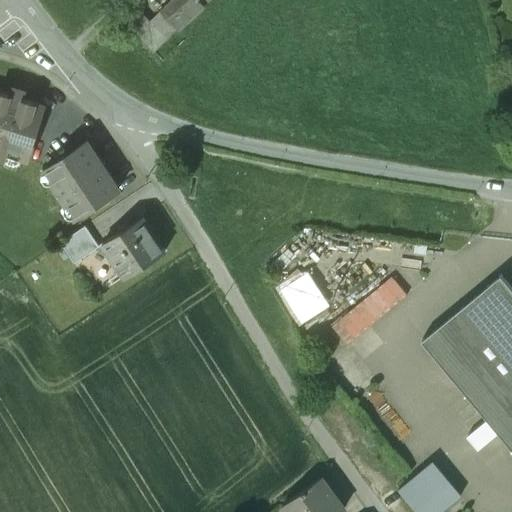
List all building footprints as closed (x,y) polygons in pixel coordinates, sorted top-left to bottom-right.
[(150,21),(130,0),(118,0),(112,6),(154,51),(179,29),(161,10),(150,21)] [(171,0),(161,10),(179,29),(209,0),(171,0)] [(19,88),(11,93),(10,94),(0,91),(0,158),(3,160),(5,154),(23,160),(24,156),(30,154),(45,105),(23,98),(23,97),(19,88)] [(88,140),(44,170),(76,218),(120,189),(88,140)] [(142,216),(103,242),(125,277),(165,251),(142,216)] [(85,225),(56,244),(71,265),(99,247),(85,225)] [(511,286),(498,269),(419,335),(511,446),(511,286)] [(321,476),(282,504),(288,511),(338,511),(344,508),(321,476)]
